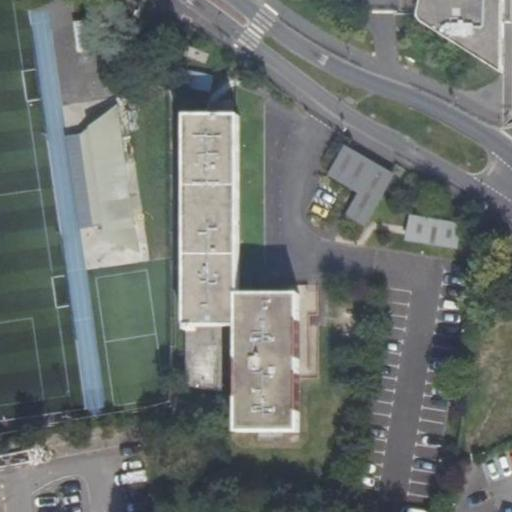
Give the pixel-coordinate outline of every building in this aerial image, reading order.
[(418,0),(416,15),(415,18),(415,21),(416,25),(419,28),(498,78),(499,23),(499,0),(418,0)] [(158,40),(138,41),(138,58),(158,58),(158,40)] [(210,80),(183,75),(180,91),(207,96),(210,80)] [(109,239),(110,245),(135,255),(114,109),(78,138),(91,229),(104,228),(104,229),(108,233),(109,239)] [(232,120),(183,119),(183,387),(212,395),(212,327),(233,328),(232,120)] [(359,193),(346,216),(367,227),(397,174),(346,145),(328,176),(359,193)] [(406,241),(458,250),(463,223),(410,214),(406,241)]
